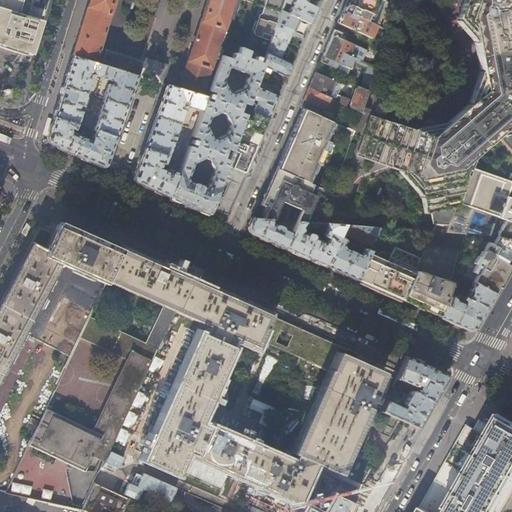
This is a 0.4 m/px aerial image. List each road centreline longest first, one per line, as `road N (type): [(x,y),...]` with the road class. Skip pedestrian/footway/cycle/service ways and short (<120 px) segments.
road 1 (secondary): [(477,360),(224,247)]
road 2 (residential): [(331,0),(224,247)]
road 3 (tertiary): [(477,360),(390,511)]
road 4 (secondary): [(224,247),(107,196)]
